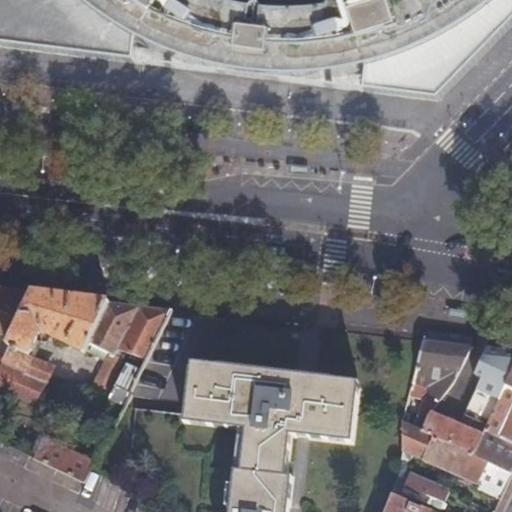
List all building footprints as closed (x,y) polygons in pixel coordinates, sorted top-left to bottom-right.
[(439,103),(511,26),(511,0),(0,0),(0,47),(124,62),(135,64),(136,42),(156,52),(168,58),(182,64),(198,70),(213,73),(228,75),(247,78),(282,82),(298,81),(336,78),(351,75),(368,71),(365,93),(426,101),(439,103)] [(11,339),(33,293),(15,291),(0,288),(0,333),(2,335),(11,339)] [(91,343),(112,303),(33,293),(11,339),(7,346),(7,347),(34,359),(41,344),(35,342),(40,332),(86,353),(91,343)] [(172,310),(112,303),(91,343),(111,354),(90,396),(103,402),(124,359),(116,355),(119,350),(147,361),(172,310)] [(428,330),(427,342),(449,345),(470,347),(472,336),(428,330)] [(427,342),(424,341),(412,381),(412,383),(408,397),(429,399),(421,408),(412,427),(419,431),(428,414),(430,412),(435,405),(452,383),(470,347),(449,345),(427,342)] [(428,414),(419,431),(473,455),(507,388),(505,387),(511,373),(511,352),(498,350),(487,349),(475,376),(483,379),(470,408),(466,415),(461,426),(430,412),(428,414)] [(26,362),(5,352),(3,356),(2,357),(23,368),(26,362)] [(43,378),(23,368),(2,357),(0,362),(0,388),(30,403),(36,392),(43,378)] [(125,406),(142,370),(128,364),(111,398),(125,406)] [(350,443),(357,390),(190,370),(184,422),(245,430),(240,472),(233,471),(228,511),(286,511),(291,478),(284,477),(289,435),(350,443)] [(507,388),(473,455),(472,457),(511,476),(511,473),(511,373),(505,387),(507,388)] [(405,425),(401,423),(400,448),(412,453),(478,482),(476,487),(501,498),(511,476),(472,457),(473,455),(419,431),(412,427),(405,425)] [(91,475),(96,465),(43,440),(34,460),(86,484),(91,475)] [(412,453),(400,448),(400,454),(404,455),(403,459),(407,459),(412,453)] [(390,494),(392,495),(419,506),(422,501),(425,494),(442,502),(444,503),(449,492),(399,470),(396,479),(390,494)] [(425,494),(422,501),(439,509),(442,502),(425,494)] [(392,495),(385,511),(434,511),(419,506),(392,495)]
